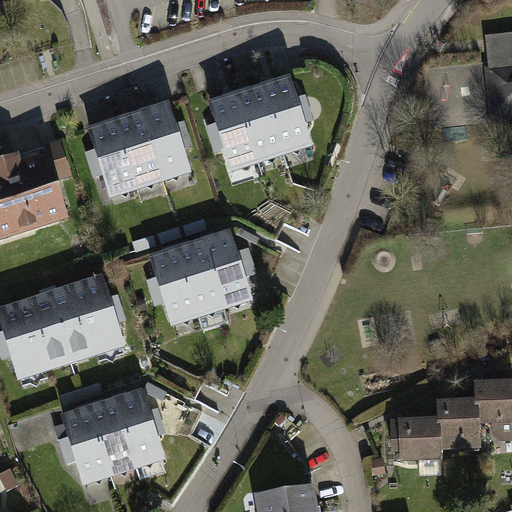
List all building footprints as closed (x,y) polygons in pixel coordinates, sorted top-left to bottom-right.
[(511,33),(487,36),(491,71),(486,72),(491,122),(511,120),(511,33)] [(229,100),(212,106),(230,161),(225,163),(233,186),(265,176),(262,168),(317,151),(293,79),(271,87),(247,95),(229,100)] [(108,126),(91,132),(113,201),(192,175),(170,106),(151,112),(125,121),(108,126)] [(0,245),(71,223),(51,158),(46,160),(44,152),(10,163),(0,166),(0,245)] [(205,222),(185,228),(188,238),(208,232),(205,222)] [(180,230),(160,237),(163,247),(183,240),(180,230)] [(170,255),(153,261),(176,332),(203,324),(205,332),(229,324),(226,316),(257,306),(234,235),(213,242),(187,250),(170,255)] [(155,238),(134,245),(137,255),(158,248),(155,238)] [(48,297),(0,312),(0,318),(21,386),(130,352),(107,279),(48,297)] [(407,418),(389,419),(391,451),(398,451),(398,460),(439,458),(439,449),(479,447),(478,423),(492,423),(492,434),(499,440),(511,439),(511,376),(480,378),(470,379),(471,397),(443,398),(435,398),(435,416),(407,418)] [(100,386),(61,399),(64,408),(104,395),(100,386)] [(82,414),(65,420),(87,490),(168,464),(146,394),(125,400),(99,409),(82,414)] [(12,472),(1,477),(8,492),(19,487),(12,472)] [(316,511),(312,481),(254,493),(256,511),(316,511)]
